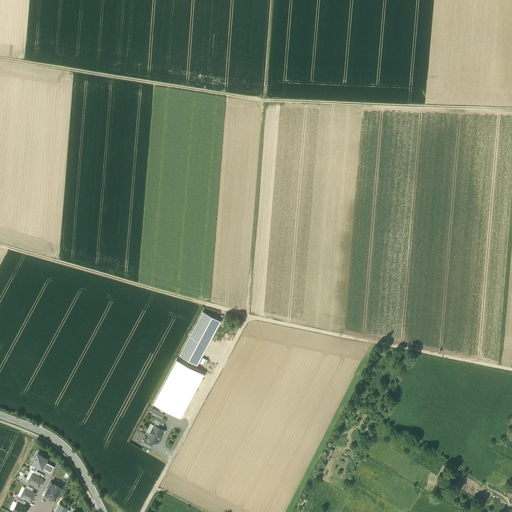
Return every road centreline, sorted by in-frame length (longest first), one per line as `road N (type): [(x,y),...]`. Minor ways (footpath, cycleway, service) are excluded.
road 1 (track): [(0,58),(265,101),(511,110)]
road 2 (track): [(413,350),(247,316),(0,245)]
road 3 (track): [(272,0),(247,316)]
road 4 (track): [(154,490),(247,316)]
road 5 (track): [(511,210),(499,367)]
road 6 (tertiary): [(103,511),(60,443),(0,415)]
